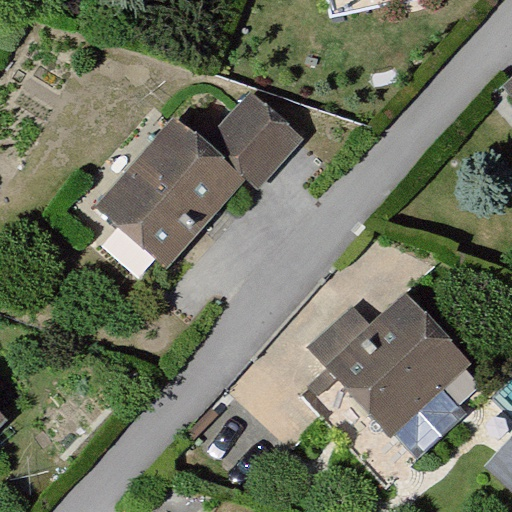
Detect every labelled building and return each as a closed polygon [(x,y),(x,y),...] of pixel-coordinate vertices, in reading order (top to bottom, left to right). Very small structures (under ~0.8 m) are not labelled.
[(511,87),(498,100),(511,116),(511,87)] [(199,156),(249,200),(291,153),(240,109),(199,156)] [(91,220),(157,279),(233,193),(166,135),(91,220)] [(314,326),(326,349),(367,329),(355,306),(314,326)] [(380,452),(458,379),(400,318),(323,391),(380,452)]
